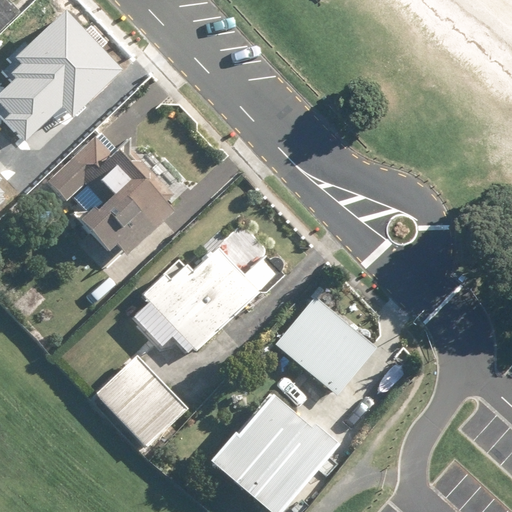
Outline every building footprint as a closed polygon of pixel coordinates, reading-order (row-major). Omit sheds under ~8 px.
[(0,0),(0,29),(16,14),(2,0),(0,0)] [(18,78),(0,94),(0,123),(21,146),(64,107),(72,116),(124,69),(68,8),(13,58),(20,66),(13,72),(18,78)] [(120,271),(173,214),(145,188),(162,170),(127,138),(116,149),(97,132),(38,195),(120,271)] [(244,352),(222,328),(277,274),(262,259),(242,279),(210,246),(188,268),(178,258),(138,297),(166,326),(89,398),(138,451),(244,352)] [(372,348),(306,297),(271,341),(337,393),(372,348)] [(277,511),(331,446),(267,393),(206,467),(261,511),(277,511)]
